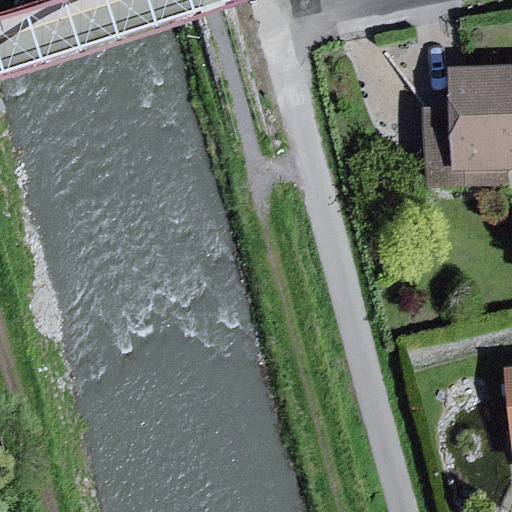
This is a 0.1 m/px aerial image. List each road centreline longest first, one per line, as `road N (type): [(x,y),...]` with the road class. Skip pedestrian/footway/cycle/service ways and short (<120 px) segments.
road 1 (residential): [(407,511),(272,27)]
road 2 (track): [(43,511),(0,364)]
road 3 (residential): [(410,0),(272,27)]
